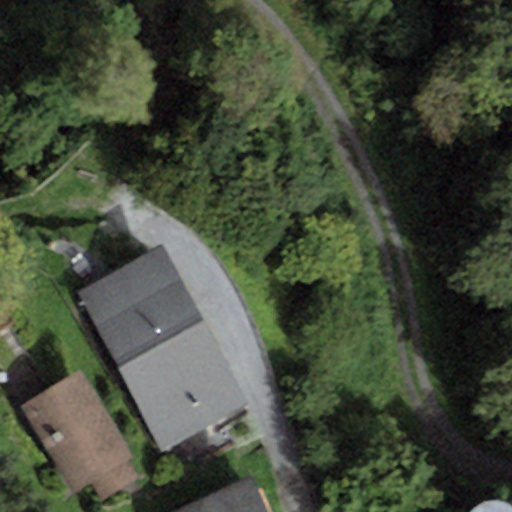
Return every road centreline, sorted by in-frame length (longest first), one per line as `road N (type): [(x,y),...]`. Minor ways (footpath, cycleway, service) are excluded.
road 1 (track): [(240,0),(302,59),(359,156),(449,432),(490,472),(511,470)]
road 2 (residential): [(303,511),(223,293),(194,254),(146,215),(85,188)]
